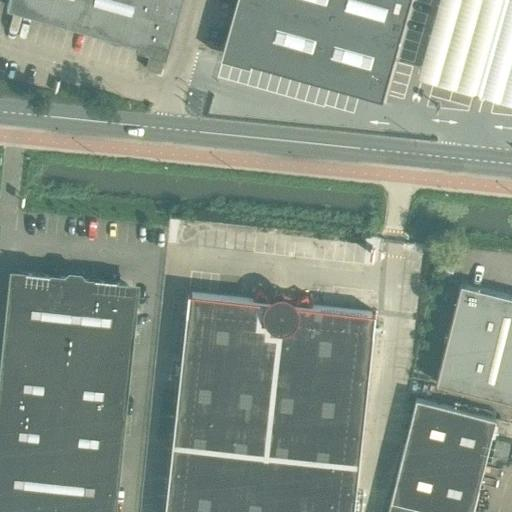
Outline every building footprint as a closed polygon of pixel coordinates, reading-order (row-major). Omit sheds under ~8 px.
[(7,0),(6,6),(162,50),(175,0),(7,0)] [(511,0),(239,0),(225,52),(381,96),(407,0),(511,0)] [(511,100),(511,0),(437,0),(417,73),(511,100)] [(160,72),(164,59),(149,55),(145,68),(160,72)] [(110,511),(133,296),(133,293),(132,289),(130,286),(128,284),(125,283),(122,282),(83,278),(82,278),(78,273),(70,272),(65,276),(26,272),(22,272),(19,273),(16,275),(14,277),(13,280),(12,283),(0,398),(0,511),(110,511)] [(511,295),(460,282),(436,382),(511,400),(511,295)] [(163,511),(352,511),(375,311),(310,304),(306,294),(289,304),(273,302),(258,289),(252,298),(188,291),(163,511)] [(471,511),(495,417),(416,397),(387,511),(471,511)]
